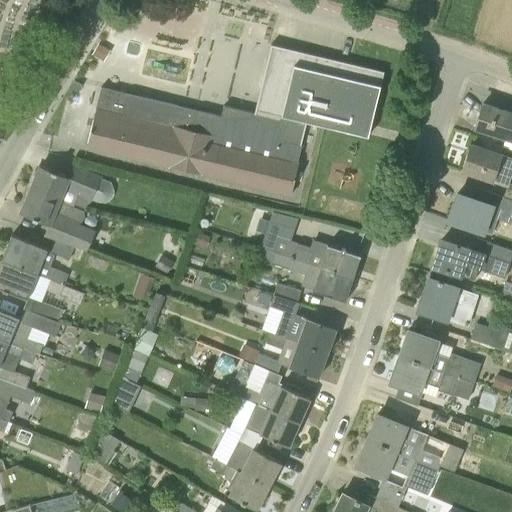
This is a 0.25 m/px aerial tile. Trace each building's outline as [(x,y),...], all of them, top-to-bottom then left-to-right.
[(221,115),(185,107),(101,86),(87,145),(170,165),(170,166),(291,195),(299,164),(297,163),(308,121),(368,136),(384,71),(271,44),(254,113),(223,105),(221,115)] [(511,112),(483,103),(475,127),(511,139),(511,112)] [(493,181),(501,183),(507,167),(511,168),(511,156),(503,154),(503,155),(471,144),(462,170),(493,180),(493,181)] [(102,176),(74,164),(69,176),(40,165),(30,190),(70,206),(73,207),(78,195),(91,201),(94,196),(103,200),(109,185),(99,182),(102,176)] [(511,182),(508,182),(503,196),(503,197),(511,199),(511,182)] [(503,196),(477,187),(473,198),(457,193),(449,219),(486,232),(486,231),(492,233),(496,218),(511,223),(511,199),(503,197),(503,196)] [(87,250),(92,235),(65,226),(73,207),(70,206),(30,190),(21,212),(50,225),(46,235),(87,250)] [(296,241),(290,240),(295,228),(269,221),(260,247),(262,247),(261,248),(352,278),(359,255),(360,256),(360,254),(313,239),(310,247),(296,241)] [(49,266),(55,252),(55,251),(52,250),(12,234),(11,236),(13,236),(3,260),(64,284),(73,286),(74,281),(67,279),(69,274),(49,266)] [(505,278),(510,262),(472,250),(472,249),(442,239),(433,266),(463,276),(467,263),(478,267),(478,269),(505,278)] [(55,251),(55,252),(70,259),(74,247),(56,240),(52,250),(55,251)] [(346,300),(346,299),(345,298),(352,278),(261,248),(260,251),(274,256),(272,262),(305,274),(301,285),(346,300)] [(166,272),(173,259),(161,252),(154,264),(166,272)] [(64,284),(3,260),(0,267),(0,287),(27,299),(28,296),(34,298),(29,310),(48,317),(59,321),(63,309),(42,300),(47,288),(69,297),(73,286),(64,284)] [(150,291),(153,273),(143,271),(139,289),(150,291)] [(473,309),(478,294),(460,288),(460,287),(429,277),(418,309),(449,320),(468,326),(473,309)] [(511,300),(511,281),(505,279),(499,297),(511,300)] [(302,290),(277,282),(274,294),(298,301),(302,290)] [(154,322),(165,292),(155,289),(144,318),(154,322)] [(336,328),(295,314),(299,303),(273,294),(269,308),(294,316),(290,328),(274,321),(269,332),(269,333),(326,354),(335,329),(336,329),(336,328)] [(15,315),(0,308),(0,338),(36,353),(40,354),(44,344),(27,337),(32,325),(54,334),(59,321),(48,317),(29,310),(18,305),(15,315)] [(496,327),(475,320),(469,338),(511,351),(511,326),(498,322),(496,327)] [(147,353),(156,331),(141,324),(132,346),(147,353)] [(448,356),(435,352),(440,340),(408,330),(398,357),(474,383),(481,363),(450,352),(448,356)] [(282,349),(278,360),(278,362),(281,364),(319,377),(319,376),(318,376),(326,354),(269,333),(266,342),(282,349)] [(0,364),(6,349),(33,360),(36,353),(0,338),(0,364)] [(254,362),(258,352),(259,350),(245,343),(239,356),(254,362)] [(139,371),(147,353),(132,346),(124,364),(139,371)] [(111,375),(119,353),(103,347),(95,369),(111,375)] [(278,362),(278,360),(258,352),(254,362),(278,372),(281,364),(278,362)] [(474,383),(398,357),(390,381),(422,392),(426,381),(438,385),(437,389),(468,399),(474,383)] [(249,374),(244,385),(233,380),(228,392),(256,404),(299,424),(310,397),(277,384),(281,374),(278,372),(254,362),(249,374)] [(18,384),(26,387),(30,377),(0,366),(0,376),(18,384)] [(510,391),(511,384),(511,377),(496,372),(492,384),(510,391)] [(110,402),(128,411),(140,385),(120,375),(110,402)] [(16,412),(6,409),(11,396),(29,404),(34,390),(26,387),(18,384),(0,376),(0,377),(9,381),(5,391),(0,389),(0,415),(13,421),(16,412)] [(99,410),(104,395),(87,389),(82,405),(99,410)] [(210,410),(211,397),(194,395),(193,409),(210,410)] [(289,446),(299,424),(256,404),(246,426),(289,446)] [(454,472),(464,448),(378,414),(367,439),(438,468),(440,465),(454,472)] [(13,421),(0,415),(0,429),(8,433),(13,421)] [(105,461),(120,439),(101,427),(90,451),(105,461)] [(367,439),(356,464),(385,476),(375,496),(380,498),(398,506),(402,497),(407,485),(427,494),(438,468),(367,439)] [(281,462),(238,441),(227,464),(270,485),(281,462)] [(73,451),(66,469),(77,473),(84,456),(73,451)] [(257,509),(270,485),(227,464),(215,458),(210,467),(232,479),(225,492),(257,509)] [(375,508),(370,505),(343,492),(333,511),(408,511),(404,510),(405,509),(398,506),(380,498),(375,508)] [(175,511),(198,511),(181,501),(175,511)]
